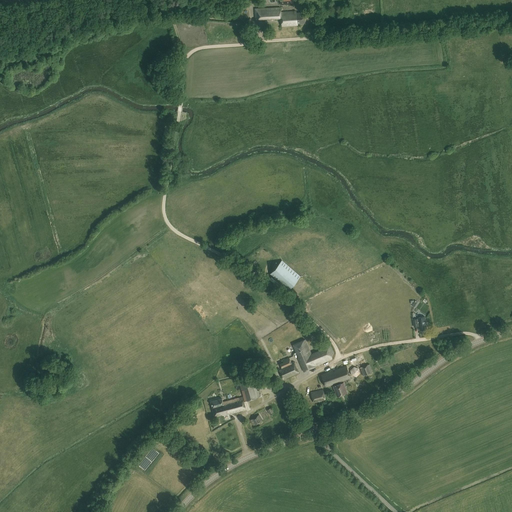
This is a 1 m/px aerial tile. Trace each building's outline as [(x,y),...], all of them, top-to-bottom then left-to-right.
[(296,10),(285,11),(281,11),(281,6),(255,8),(255,19),(281,18),(281,26),(298,26),(298,24),(305,23),(304,11),(296,12),(296,10)] [(270,274),(288,290),(300,276),(282,260),(270,274)] [(418,318),(413,319),(414,327),(419,326),(420,330),(426,329),(424,316),(418,317),(418,318)] [(305,340),(293,345),(298,357),(298,358),(304,371),(315,366),(314,366),(331,358),(332,357),(331,355),(333,353),(329,343),(319,347),(320,349),(311,353),(305,340)] [(293,362),(292,363),(286,366),(285,362),(279,364),(281,368),(279,369),(284,379),(298,373),(293,362)] [(360,368),(363,375),(372,372),(369,364),(360,368)] [(322,375),(326,386),(350,377),(346,366),(322,375)] [(350,370),(351,375),(356,377),(360,373),(359,368),(354,366),(350,370)] [(244,400),(248,399),(260,396),(258,390),(257,391),(254,380),(240,384),(244,400)] [(343,382),(333,386),(337,396),(347,392),(343,382)] [(323,389),(311,392),(313,403),(325,400),(323,389)] [(211,401),(215,415),(226,412),(227,413),(230,412),(231,413),(246,409),(243,397),(223,402),(222,398),(211,401)] [(251,420),(254,425),(262,419),(259,414),(251,420)]
